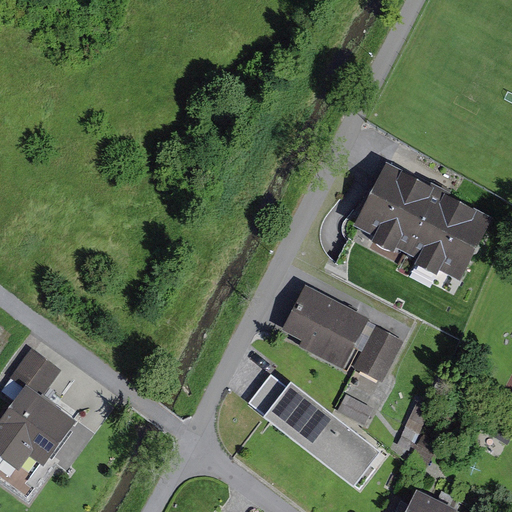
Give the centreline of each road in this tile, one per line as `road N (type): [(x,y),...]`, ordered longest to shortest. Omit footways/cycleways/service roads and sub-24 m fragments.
road 1 (residential): [(191,436),(413,0)]
road 2 (residential): [(0,294),(191,436)]
road 3 (residential): [(191,436),(289,511)]
